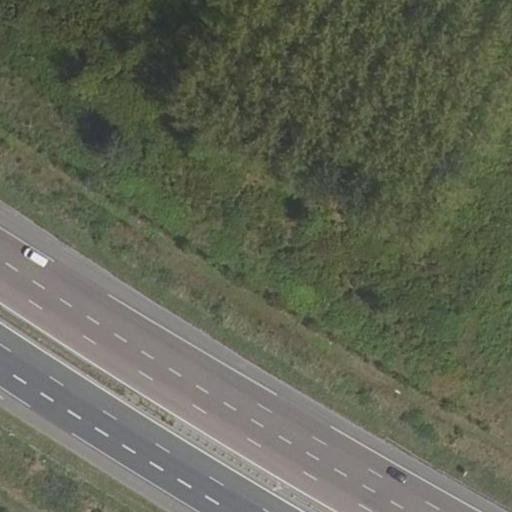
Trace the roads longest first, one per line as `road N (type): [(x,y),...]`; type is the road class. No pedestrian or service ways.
road 1 (motorway): [(414,511),(175,376),(0,263)]
road 2 (motorway): [(0,355),(247,511)]
